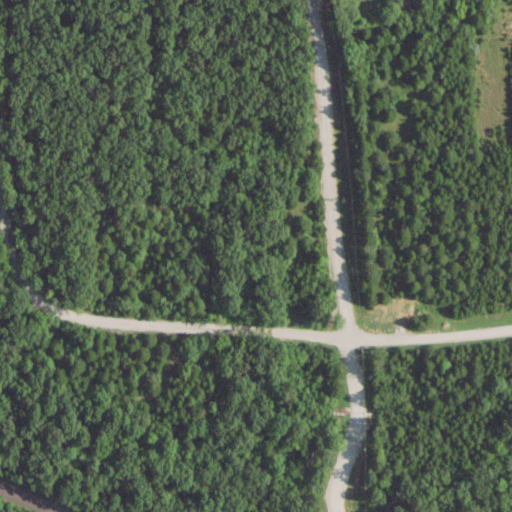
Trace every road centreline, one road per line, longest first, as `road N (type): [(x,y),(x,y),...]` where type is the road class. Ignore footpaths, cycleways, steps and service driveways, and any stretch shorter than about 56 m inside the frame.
road 1 (residential): [(0,229),(31,298),(138,330),(346,340),(511,327)]
road 2 (residential): [(346,340),(308,0)]
